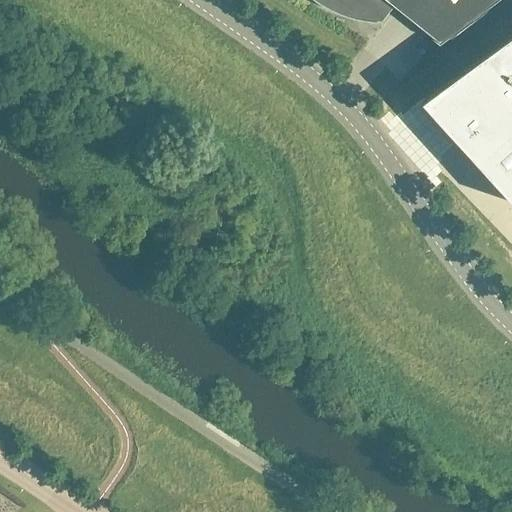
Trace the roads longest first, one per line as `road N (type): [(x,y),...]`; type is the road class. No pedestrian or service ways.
road 1 (tertiary): [(511,324),(346,108),(202,0)]
road 2 (unknown): [(334,0),(388,47),(346,108)]
